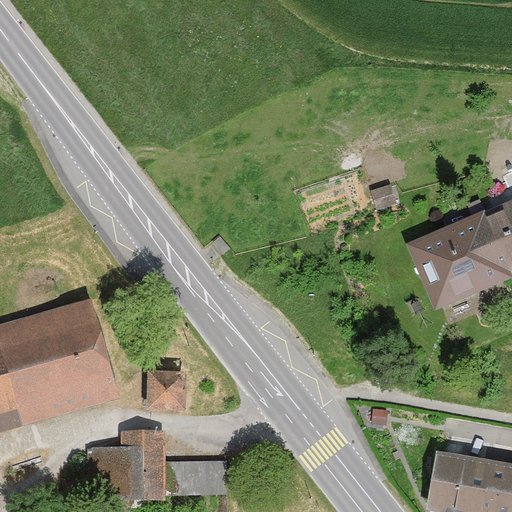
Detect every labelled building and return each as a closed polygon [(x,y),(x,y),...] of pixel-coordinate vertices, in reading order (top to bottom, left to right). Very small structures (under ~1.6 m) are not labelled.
[(389,185),(370,191),(375,210),(395,204),(389,185)] [(511,203),(404,248),(432,315),(508,284),(506,280),(511,277),(511,203)] [(18,430),(116,402),(88,303),(0,328),(0,417),(14,414),(18,430)] [(143,413),(182,415),(184,377),(145,375),(143,413)] [(225,465),(163,466),(163,435),(117,436),(118,451),(85,452),(86,504),(163,503),(163,499),(226,498),(225,465)] [(511,511),(511,469),(434,456),(424,511),(511,511)]
